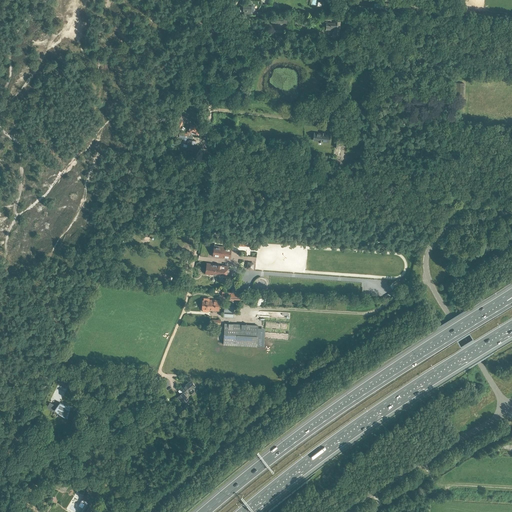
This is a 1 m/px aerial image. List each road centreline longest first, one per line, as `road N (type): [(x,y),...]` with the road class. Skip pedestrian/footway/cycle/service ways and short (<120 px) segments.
road 1 (track): [(238,0),(202,75),(210,102),(207,177),(188,295),(148,407),(142,481),(117,511)]
road 2 (motorway): [(500,304),(367,387),(205,511)]
road 3 (motorway): [(243,511),(351,428),(511,326)]
road 4 (unknown): [(0,396),(33,332),(5,281),(20,156),(0,125)]
road 5 (unclassified): [(507,410),(426,276),(426,257),(448,228),(511,210)]
road 6 (unclassified): [(341,511),(507,410)]
